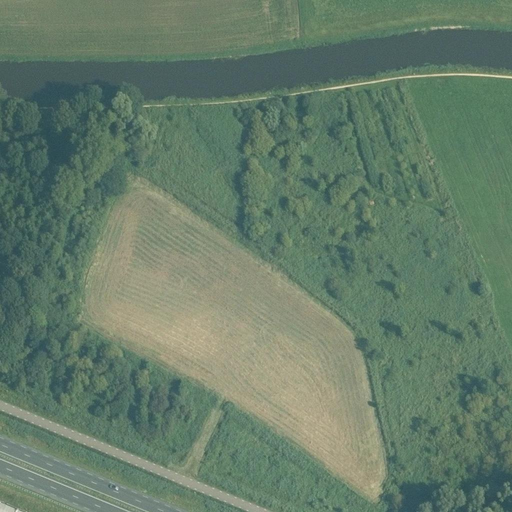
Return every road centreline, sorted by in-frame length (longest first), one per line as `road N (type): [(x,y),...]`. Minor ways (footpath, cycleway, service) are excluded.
road 1 (unclassified): [(0,405),(258,511)]
road 2 (trunk): [(166,511),(0,443)]
